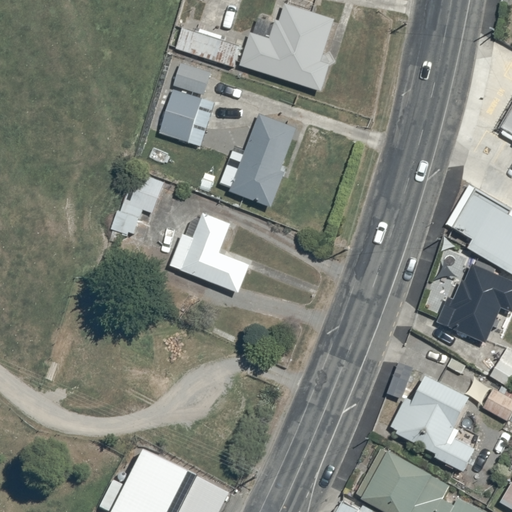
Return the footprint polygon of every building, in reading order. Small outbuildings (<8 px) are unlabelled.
[(253,33),(243,64),(326,90),(335,63),(327,60),(340,17),(285,0),(273,39),(253,33)] [(181,26),(175,46),(238,66),(244,46),(181,26)] [(210,68),(178,61),(173,84),(205,91),(210,68)] [(206,98),(179,89),(165,132),(192,140),(206,98)] [(301,127),(263,113),(235,191),(277,206),(289,172),(285,170),(301,127)] [(163,181),(130,173),(123,197),(119,196),(111,230),(133,236),(140,209),(155,213),(163,181)] [(511,212),(511,205),(479,186),(457,225),(476,237),(470,247),(511,270),(511,213),(511,212)] [(187,233),(175,265),(244,292),(255,263),(224,251),(234,225),(208,214),(199,238),(187,233)] [(511,275),(473,260),(455,306),(462,308),(455,326),(492,340),(506,307),(511,309),(511,275)] [(511,346),(503,341),(487,372),(511,385),(511,346)] [(474,396),(430,374),(400,433),(441,454),(440,457),(467,471),(479,449),(453,437),(474,396)] [(511,397),(497,389),(488,406),(511,420),(511,418),(511,397)] [(385,448),(360,492),(396,511),(453,511),(457,505),(447,500),(454,487),(385,448)] [(219,511),(229,493),(198,479),(143,452),(113,511),(219,511)] [(511,484),(503,498),(511,503),(511,484)] [(486,511),(465,501),(459,511),(486,511)] [(367,511),(351,503),(345,511),(367,511)]
